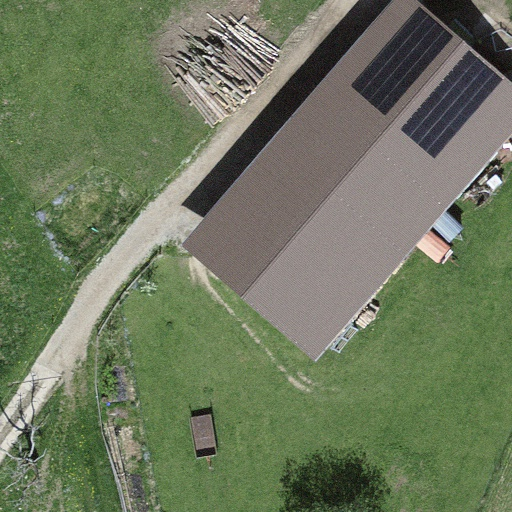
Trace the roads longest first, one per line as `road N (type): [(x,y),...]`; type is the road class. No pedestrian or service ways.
road 1 (track): [(0,439),(143,237),(352,0)]
road 2 (track): [(91,308),(110,511)]
